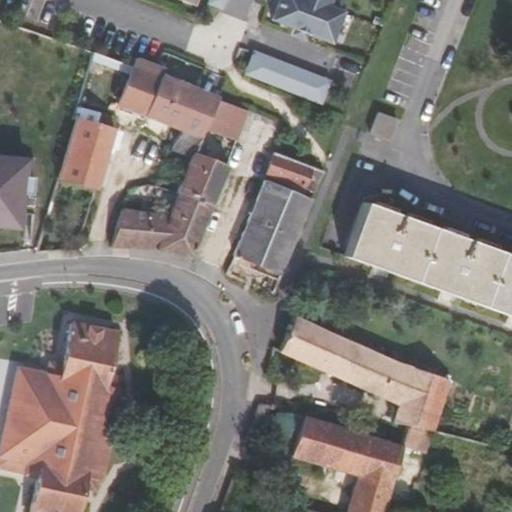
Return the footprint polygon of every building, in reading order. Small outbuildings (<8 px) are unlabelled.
[(277,0),(270,20),(329,42),(341,11),(326,6),(328,0),(277,0)] [(244,74),(321,104),(330,83),(253,52),(244,74)] [(134,65),(160,75),(164,68),(160,66),(137,57),(134,65)] [(119,103),(121,103),(146,114),(160,75),(134,65),(119,103)] [(216,97),(160,75),(146,114),(185,129),(200,136),(204,128),(209,114),(216,98),(216,97)] [(209,114),(204,128),(237,141),(248,111),(216,98),(209,114)] [(117,117),(76,105),(74,109),(71,118),(74,119),(114,129),(117,117)] [(380,111),(372,129),(386,136),(395,118),(380,111)] [(74,119),(62,161),(57,179),(96,189),(114,129),(74,119)] [(194,152),(200,136),(185,129),(174,149),(192,155),(194,152)] [(0,245),(25,247),(33,160),(0,138),(0,245)] [(177,193),(211,206),(227,165),(194,152),(192,155),(177,193)] [(310,177),(321,182),(324,174),(274,154),(267,174),(305,190),(310,177)] [(310,200),(302,197),(264,181),(234,254),(280,273),(310,200)] [(153,249),(192,254),(211,206),(177,193),(170,215),(123,208),(111,247),(153,249)] [(372,206),(362,203),(344,254),(378,266),(412,279),(448,292),(481,304),(511,316),(511,256),(499,252),(431,227),(372,206)] [(278,350),(379,396),(394,362),(292,317),(278,350)] [(108,447),(114,418),(120,389),(117,388),(120,376),(106,373),(115,331),(70,322),(62,363),(47,360),(44,373),(17,367),(0,447),(0,455),(26,462),(23,475),(37,478),(30,511),(75,511),(80,489),(94,492),(97,478),(101,479),(108,447)] [(448,383),(394,362),(379,396),(396,404),(435,421),(448,383)] [(266,424),(271,407),(257,403),(252,419),(266,424)] [(435,421),(396,404),(391,421),(406,425),(432,431),(433,430),(435,421)] [(382,511),(401,445),(304,414),(303,417),(289,413),(284,432),(296,436),(289,457),(353,476),(341,511),(382,511)] [(121,419),(114,418),(108,447),(115,448),(121,419)]
